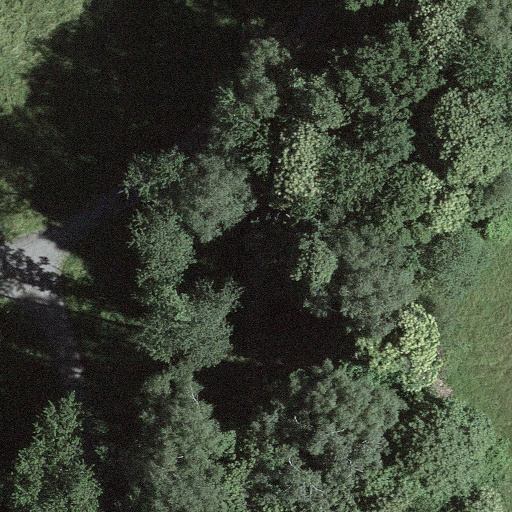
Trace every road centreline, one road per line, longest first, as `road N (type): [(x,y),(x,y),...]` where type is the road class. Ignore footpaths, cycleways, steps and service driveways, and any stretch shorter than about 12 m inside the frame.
road 1 (track): [(315,0),(149,187),(31,264)]
road 2 (track): [(31,264),(78,397),(88,511)]
